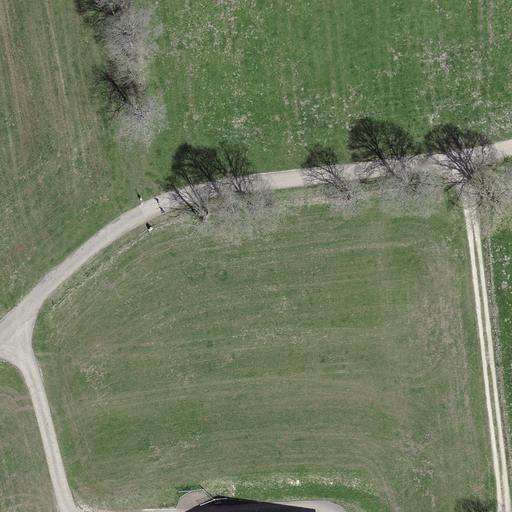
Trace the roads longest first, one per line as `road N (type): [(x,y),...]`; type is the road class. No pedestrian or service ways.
road 1 (unclassified): [(0,332),(107,233),(169,200),(511,145)]
road 2 (track): [(463,157),(502,511)]
